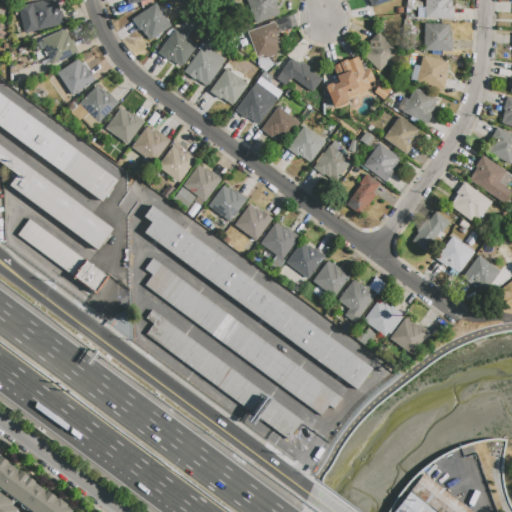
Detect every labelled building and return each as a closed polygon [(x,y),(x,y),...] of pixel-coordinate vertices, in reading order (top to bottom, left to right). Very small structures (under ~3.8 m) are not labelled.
[(18,7),(46,0),(55,0),(57,4),(58,4),(60,12),(62,11),(65,23),(24,33),(18,7)] [(276,0),(277,1),(275,2),(280,15),(255,24),(246,0),(276,0)] [(393,0),(372,8),(369,1),(368,2),(367,0),(393,0)] [(424,0),(451,0),(451,6),(453,6),(452,19),(424,19),(424,0)] [(156,4),(171,27),(149,41),(141,29),(139,31),(132,19),(156,4)] [(274,23),(283,49),(277,50),(278,54),(265,58),(264,55),(256,58),(247,32),(274,23)] [(449,25),(449,33),(450,33),(450,38),(451,38),(451,52),(423,51),(424,24),(449,25)] [(40,40),(64,29),(67,36),(68,35),(71,41),(72,41),(77,53),(52,65),(40,40)] [(197,47),(181,67),(170,59),(169,61),(157,52),(174,30),(197,47)] [(378,72),(362,56),(369,50),(366,47),(370,43),(368,42),(377,32),(398,52),(378,72)] [(207,87),(195,78),(194,80),(183,72),(204,44),(226,61),(207,87)] [(422,56),(448,62),(444,77),(446,77),(443,89),(410,81),(414,65),(419,66),(422,56)] [(357,57),(363,72),(370,69),(375,81),(368,84),(371,90),(348,99),(348,101),(345,102),(346,103),(338,106),(337,105),(333,107),(325,88),(326,85),(331,83),(333,84),(339,82),(332,66),(347,60),(347,61),(357,57)] [(290,58),(300,65),(302,62),(314,71),(313,73),(323,80),(314,94),(291,77),(285,86),(275,79),(290,58)] [(72,96),(57,73),(78,59),(83,65),(87,70),(95,81),(72,96)] [(254,74),(247,69),(251,63),(258,68),(254,74)] [(511,92),(510,92),(511,83),(511,79),(510,79),(510,78),(498,75),(499,68),(511,71),(511,92)] [(232,105),(225,100),(224,102),(209,91),(226,69),(247,85),(232,105)] [(267,84),(259,78),(264,71),(272,77),(267,84)] [(257,83),(278,99),(258,125),(247,117),(245,119),(235,111),(257,83)] [(118,103),(98,123),(79,104),(97,86),(102,91),(103,90),(107,94),(108,93),(118,103)] [(414,87),(437,99),(430,113),(432,114),(426,126),(396,111),(403,97),(408,99),(414,87)] [(0,94),(10,102),(0,115),(0,94)] [(507,97),(511,98),(511,127),(501,124),(503,116),(502,116),(504,111),(502,110),(507,97)] [(0,115),(0,127),(30,150),(46,129),(10,102),(0,115)] [(68,108),(72,103),(77,107),(72,112),(68,108)] [(145,122),(127,145),(105,128),(120,107),(127,112),(127,111),(132,115),(133,114),(145,122)] [(299,123),(283,144),(272,136),(271,138),(261,130),(278,107),(299,123)] [(73,116),(78,111),(84,116),(78,121),(73,116)] [(154,112),(159,115),(152,126),(147,123),(154,112)] [(399,117),(420,132),(411,143),(413,145),(405,155),(383,138),(399,117)] [(170,141),(153,164),(131,148),(146,127),(153,132),(153,131),(158,134),(159,133),(170,141)] [(309,163),(298,155),(297,156),(287,149),(303,127),(325,143),(309,163)] [(496,128),(511,136),(511,156),(508,164),(487,153),(489,148),(488,148),(492,140),(491,139),(496,128)] [(30,150),(61,173),(77,151),(46,129),(30,150)] [(360,141),(366,133),(373,138),(367,146),(360,141)] [(379,144),(400,160),(392,171),(393,172),(385,182),(363,165),(379,144)] [(95,251),(112,229),(0,146),(0,162),(17,175),(8,187),(95,251)] [(179,182),(157,167),(172,146),(179,151),(179,150),(184,154),(185,153),(195,160),(179,182)] [(329,146),(351,163),(336,183),(324,174),(323,175),(313,167),(329,146)] [(101,202),(117,180),(77,151),(61,173),(101,202)] [(482,156),(505,172),(498,182),(511,191),(503,203),(470,180),(477,169),(475,167),(482,156)] [(201,207),(193,201),(197,196),(183,186),(198,165),(204,169),(205,169),(210,172),(210,171),(222,179),(201,207)] [(380,184),(371,195),(374,198),(367,207),(365,206),(361,211),(346,200),(366,174),(380,184)] [(464,182),(492,202),(480,219),(475,216),(470,222),(449,207),(454,201),(453,200),(457,195),(456,194),(464,182)] [(229,222),(208,206),(223,186),(229,190),(230,190),(234,193),(235,192),(246,200),(229,222)] [(181,188),(195,197),(187,207),(174,198),(181,188)] [(272,219),(256,241),(234,225),(249,205),(255,209),(256,208),(261,212),(261,211),(272,219)] [(372,369),(356,390),(144,232),(152,223),(144,218),(152,207),(372,369)] [(412,241),(417,234),(416,233),(426,220),(428,221),(435,212),(448,222),(440,233),(439,232),(424,251),(412,241)] [(458,226),(462,220),(470,225),(464,234),(459,231),(461,227),(458,226)] [(17,236),(74,277),(84,263),(85,262),(28,221),(17,236)] [(280,269),(270,262),(275,255),(260,244),(274,225),(275,225),(276,223),(281,228),(282,227),(287,231),(288,229),(298,237),(282,259),(285,261),(280,269)] [(464,243),(472,232),(478,236),(470,247),(464,243)] [(225,236),(231,240),(228,244),(222,240),(225,236)] [(452,237),(474,254),(458,273),(437,257),(452,237)] [(323,256),(307,279),(286,263),(301,242),(307,247),(308,246),(313,250),(314,249),(323,256)] [(477,256),(500,272),(487,290),(480,285),(478,288),(474,284),(472,286),(462,278),(461,278),(477,256)] [(341,399),(334,409),(328,406),(321,415),(217,339),(144,285),(151,275),(144,270),(153,258),(216,305),(277,352),(341,399)] [(109,277),(95,295),(73,278),(74,277),(84,263),(85,262),(86,260),(109,277)] [(334,297),(313,281),(328,261),(333,265),(334,265),(338,268),(340,267),(351,275),(334,297)] [(355,324),(344,316),(349,310),(337,301),(351,282),(352,282),(354,281),(359,285),(359,284),(365,288),(366,286),(368,288),(375,278),(384,284),(355,324)] [(321,300),(328,305),(323,313),(315,307),(321,300)] [(385,337),(363,321),(379,301),(385,305),(385,304),(391,308),(392,307),(401,314),(400,316),(403,318),(390,335),(388,333),(385,337)] [(152,310),(146,318),(154,324),(146,334),(253,414),(247,422),(251,425),(258,417),(271,399),(229,368),(152,310)] [(390,339),(405,319),(411,323),(411,322),(416,326),(417,324),(428,332),(411,355),(390,339)] [(349,335),(342,330),(347,323),(354,328),(349,335)] [(368,348),(355,339),(360,333),(363,335),(367,329),(376,336),(368,348)] [(271,399),(258,417),(288,439),(301,422),(271,399)] [(28,511),(0,492),(0,494),(12,503),(11,505),(17,509),(15,511),(14,511),(0,511),(0,456),(8,463),(7,464),(17,470),(18,468),(38,482),(36,484),(44,490),(46,488),(59,497),(58,498),(67,505),(65,507),(71,511),(28,511)] [(431,464),(423,474),(433,482),(434,483),(442,472),(437,468),(436,468),(431,464)] [(410,491),(437,511),(472,511),(434,483),(433,482),(423,474),(410,491)] [(390,489),(399,480),(404,485),(395,494),(390,489)] [(437,511),(410,491),(393,511),(437,511)]
